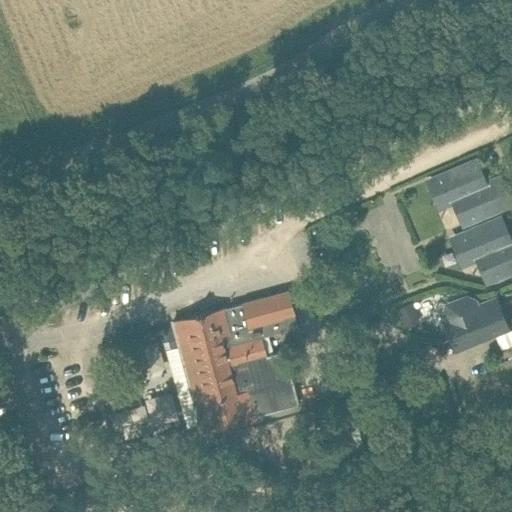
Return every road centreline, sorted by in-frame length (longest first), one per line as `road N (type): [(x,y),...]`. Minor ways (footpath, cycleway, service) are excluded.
road 1 (unclassified): [(0,183),(192,113),(415,0)]
road 2 (unclassified): [(53,479),(0,341)]
